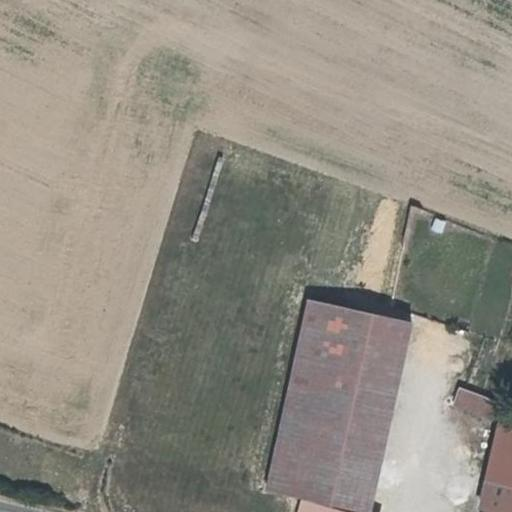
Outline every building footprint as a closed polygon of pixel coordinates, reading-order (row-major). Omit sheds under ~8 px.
[(485,395),(462,386),(458,399),(499,415),(503,403),(485,395)] [(490,480),(511,485),(511,419),(503,417),(490,480)] [(435,444),(431,466),(441,468),(475,474),(484,476),(489,453),(435,444)] [(431,466),(429,476),(439,478),(441,468),(431,466)] [(412,502),(410,511),(477,511),(482,486),(473,485),(475,474),(441,468),(439,478),(429,476),(412,502)] [(482,486),(484,476),(475,474),(473,485),(482,486)] [(339,511),(305,503),(302,511),(339,511)]
